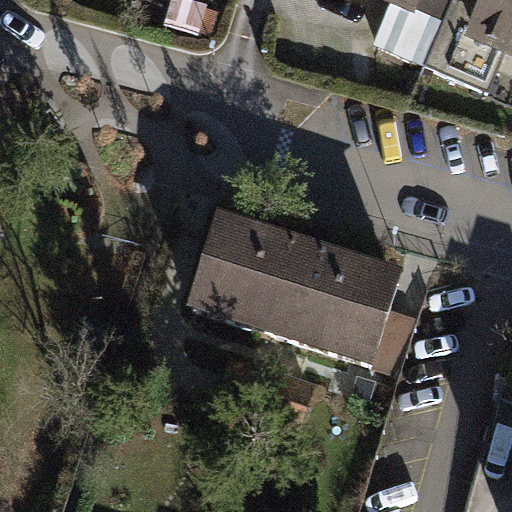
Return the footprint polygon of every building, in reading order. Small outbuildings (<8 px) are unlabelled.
[(359,0),(418,24),(428,0),(359,0)] [(511,0),(491,0),(470,48),(511,65),(511,0)] [(220,233),(194,313),(373,369),(390,314),(398,289),(220,233)] [(416,321),(390,314),(373,369),(399,377),(416,321)] [(311,394),(233,367),(220,406),(298,432),(311,394)]
